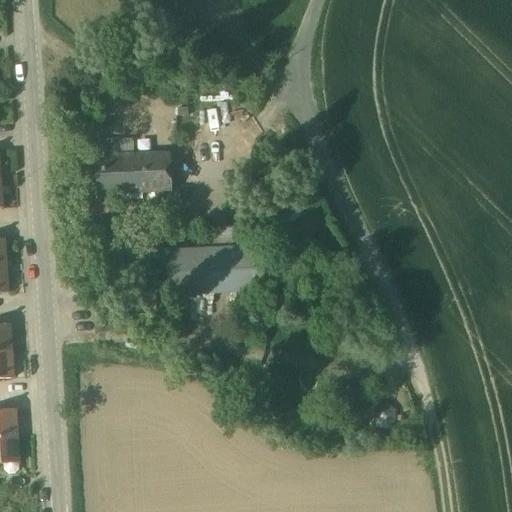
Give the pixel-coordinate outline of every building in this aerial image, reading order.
[(135,156),(118,157),(118,142),(117,141),(96,142),(99,196),(173,192),(171,154),(135,156)] [(134,141),(118,142),(118,157),(135,156),(134,141)] [(311,209),(271,162),(253,178),(269,197),(293,224),(311,209)] [(293,224),(269,197),(249,215),(272,242),(292,225),(293,224)] [(323,226),(311,217),(297,235),(309,244),(323,226)] [(249,228),(230,229),(231,251),(249,250),(249,228)] [(231,251),(170,254),(172,294),(253,290),(251,250),(249,250),(231,251)] [(0,267),(0,293),(9,293),(7,267),(0,267)] [(177,328),(183,360),(225,352),(219,320),(177,328)] [(0,352),(12,352),(10,325),(0,325),(0,352)] [(0,352),(0,379),(14,378),(12,352),(0,352)] [(0,438),(18,437),(16,410),(0,410),(0,438)] [(18,437),(0,438),(0,464),(5,464),(5,470),(10,474),(15,474),(19,469),(19,464),(20,464),(18,437)]
